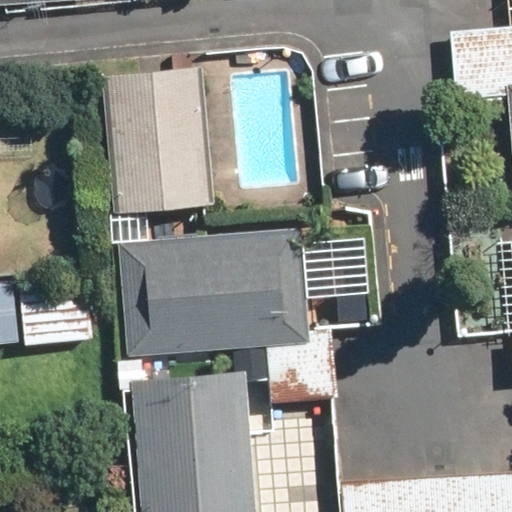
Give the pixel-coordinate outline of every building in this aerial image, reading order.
[(503,92),(511,192),(511,45),(510,21),(444,28),(450,97),(503,92)] [(106,212),(209,203),(196,63),(94,72),(106,212)] [(295,223),(113,236),(122,352),(262,341),(266,396),(332,391),(327,326),(304,327),(295,223)] [(79,270),(16,276),(23,340),(85,335),(79,270)] [(10,276),(0,277),(0,340),(15,339),(10,276)] [(252,511),(240,366),(125,377),(133,511),(252,511)] [(511,511),(511,466),(334,475),(335,511),(511,511)]
